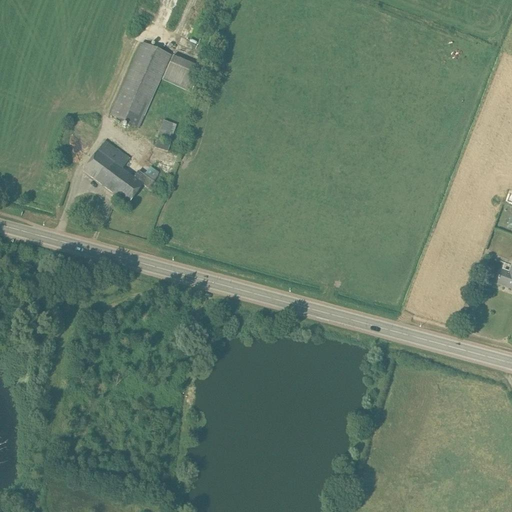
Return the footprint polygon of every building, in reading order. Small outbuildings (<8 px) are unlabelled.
[(171,56),(142,43),(110,116),(139,129),(171,56)] [(202,69),(173,56),(162,81),(191,94),(202,69)] [(170,142),(176,126),(163,121),(157,138),(170,142)] [(156,140),(153,148),(167,152),(169,145),(156,140)] [(147,189),(153,182),(159,174),(150,167),(144,176),(138,171),(133,177),(122,169),(130,159),(106,141),(83,172),(128,205),(142,185),(147,189)] [(503,271),(498,285),(511,289),(511,266),(510,273),(503,271)]
